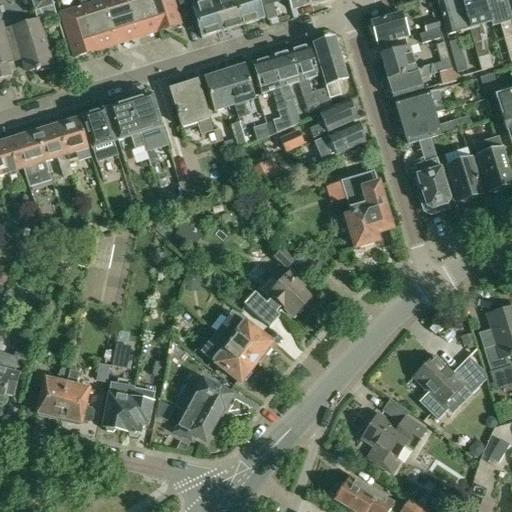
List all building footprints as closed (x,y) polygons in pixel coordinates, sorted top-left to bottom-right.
[(31,0),(35,12),(52,6),(50,0),(31,0)] [(126,0),(105,0),(103,1),(117,45),(138,38),(126,0)] [(149,0),(126,0),(138,38),(159,32),(149,0)] [(172,0),(149,0),(159,32),(180,25),(172,0)] [(179,0),(183,12),(193,9),(202,39),(222,33),(211,0),(179,0)] [(234,0),(211,0),(222,33),(243,27),(234,0)] [(263,20),(256,0),(234,0),(243,27),(263,20)] [(271,0),(262,0),(264,7),(268,21),(277,18),(273,5),(271,0)] [(280,0),(281,2),(285,0),(287,0),(291,11),(295,10),(317,3),(318,0),(280,0)] [(452,0),(438,4),(447,37),(469,30),(460,0),(452,0)] [(470,30),(482,72),(493,69),(485,42),(486,42),(482,27),(491,24),(492,28),(490,23),(491,22),(484,0),(460,0),(469,30),(470,30)] [(511,66),(511,21),(505,0),(484,0),(491,22),(490,23),(492,28),(500,26),(511,66)] [(103,1),(82,7),(96,51),(117,45),(103,1)] [(440,29),(433,3),(422,6),(427,22),(423,23),(426,33),(440,29)] [(61,14),(74,58),(96,51),(82,7),(61,14)] [(377,47),(408,38),(402,15),(371,24),(372,27),(369,29),(371,35),(374,36),(377,47)] [(0,19),(0,78),(9,76),(5,64),(22,58),(27,72),(51,65),(38,21),(12,29),(13,30),(4,33),(0,19)] [(422,44),(443,38),(440,29),(426,33),(419,35),(422,44)] [(313,46),(314,50),(329,100),(340,97),(337,85),(347,81),(335,43),(331,41),(313,46)] [(457,74),(462,73),(467,72),(458,41),(449,43),(457,74)] [(451,65),(446,49),(445,44),(436,46),(441,63),(432,66),(433,70),(451,65)] [(309,47),(290,53),(299,84),(298,84),(304,102),(308,115),(329,108),(325,96),(313,99),(308,81),(318,78),(309,47)] [(380,56),(387,79),(416,70),(409,48),(380,56)] [(290,53),(271,59),(292,128),(300,124),(289,87),(298,84),(299,84),(290,53)] [(273,121),(277,135),(292,128),(271,59),(253,65),(262,95),(271,93),(276,111),(277,111),(280,119),(273,121)] [(391,93),(393,99),(422,91),(419,80),(452,70),(451,65),(433,70),(432,66),(416,71),(416,70),(387,79),(389,86),(387,87),(389,92),(391,93)] [(249,117),(244,104),(255,100),(245,67),(243,68),(240,66),(233,69),(232,71),(224,74),(234,107),(238,120),(249,117)] [(214,113),(234,107),(224,74),(217,76),(214,75),(207,77),(206,79),(203,80),(214,113)] [(479,78),(484,93),(498,89),(494,74),(479,78)] [(183,84),(182,87),(170,91),(182,129),(198,124),(201,136),(211,132),(208,121),(209,120),(197,82),(194,83),(190,81),(183,84)] [(401,124),(402,125),(442,113),(442,112),(434,114),(431,103),(439,101),(436,91),(395,103),(398,113),(397,116),(398,122),(401,124)] [(477,101),(475,93),(474,92),(462,95),(464,105),(477,101)] [(502,117),(501,117),(506,133),(507,133),(511,147),(511,148),(511,150),(511,92),(501,96),(501,95),(495,97),(497,102),(502,117)] [(329,101),(333,110),(350,103),(346,95),(329,101)] [(138,101),(130,104),(144,148),(145,148),(147,153),(155,150),(151,138),(163,135),(151,97),(149,98),(147,96),(139,99),(138,101)] [(351,107),(350,103),(333,110),(320,115),(323,124),(310,130),(314,140),(326,134),(357,120),(354,114),(355,112),(353,108),(351,107)] [(130,138),(134,151),(144,148),(130,104),(121,106),(119,105),(112,107),(111,110),(108,110),(118,141),(130,138)] [(91,116),(82,118),(97,163),(118,156),(104,111),(102,112),(100,111),(93,113),(91,116)] [(418,143),(430,140),(448,135),(442,113),(402,125),(402,126),(400,129),(402,135),(405,137),(407,146),(418,143)] [(455,121),(458,130),(470,126),(468,117),(455,121)] [(64,124),(57,127),(73,176),(67,156),(88,149),(79,120),(76,121),(76,120),(75,119),(74,119),(73,119),(66,121),(65,122),(64,123),(64,124)] [(237,150),(237,149),(249,145),(242,123),(230,127),(235,140),(223,144),(226,153),(237,150)] [(315,143),(319,153),(323,162),(365,143),(364,139),(365,137),(363,132),(361,132),(358,124),(315,143)] [(253,129),(257,143),(270,138),(266,125),(253,129)] [(47,127),(35,131),(51,182),(52,182),(46,163),(57,159),(64,179),(73,176),(57,127),(50,129),(50,128),(49,127),(48,127),(47,127)] [(214,132),(219,144),(224,142),(219,130),(214,132)] [(23,137),(15,140),(11,141),(20,171),(23,170),(29,189),(51,182),(35,131),(24,134),(23,135),(23,136),(23,137)] [(280,141),(286,154),(305,145),(299,132),(280,141)] [(439,169),(430,140),(418,143),(425,164),(414,168),(417,179),(416,183),(417,189),(420,190),(422,197),(419,198),(423,212),(430,216),(449,210),(448,206),(450,201),(440,169),(439,169)] [(11,141),(9,142),(1,144),(1,143),(0,142),(0,177),(20,171),(11,141)] [(510,186),(511,185),(511,183),(502,151),(478,158),(471,160),(479,187),(486,185),(489,193),(499,190),(503,191),(509,189),(510,186)] [(471,160),(447,168),(458,202),(469,199),(472,200),(478,198),(480,195),(482,195),(479,187),(471,160)] [(252,169),(262,189),(276,183),(266,162),(252,169)] [(383,192),(380,190),(374,172),(340,183),(350,217),(346,218),(355,249),(377,242),(375,235),(392,230),(390,223),(392,219),(383,192)] [(186,210),(187,210),(211,201),(203,176),(178,185),(186,210)] [(165,204),(168,213),(180,210),(177,200),(165,204)] [(163,214),(160,207),(159,201),(141,206),(145,220),(163,214)] [(456,212),(441,215),(443,226),(458,223),(456,212)] [(87,221),(66,228),(70,243),(92,236),(87,221)] [(184,222),(174,237),(190,247),(199,232),(184,222)] [(104,226),(95,228),(98,238),(107,236),(104,226)] [(66,228),(44,235),(48,250),(70,243),(66,228)] [(16,244),(17,246),(17,245),(22,258),(43,251),(38,236),(16,244)] [(17,246),(1,251),(5,264),(20,258),(21,259),(22,258),(17,245),(17,246)] [(74,250),(74,251),(72,250),(69,266),(87,270),(90,255),(88,254),(88,251),(84,247),(82,247),(78,247),(76,248),(74,250)] [(286,270),(294,261),(282,249),(273,257),(286,270)] [(30,272),(33,276),(37,276),(42,275),(45,272),(46,271),(46,269),(46,266),(45,264),(44,262),(43,261),(40,260),(38,259),(35,260),(33,261),(30,264),(29,267),(30,272)] [(203,280),(190,268),(183,284),(190,293),(199,292),(203,280)] [(257,295),(246,307),(269,327),(279,316),(281,313),(279,311),(282,307),(294,319),(316,296),(290,272),(269,295),(272,298),(267,304),(257,295)] [(511,357),(511,308),(487,316),(492,331),(479,335),(490,374),(511,367),(509,358),(511,357)] [(271,345),(238,320),(226,310),(213,326),(219,330),(216,333),(256,364),(271,345)] [(240,384),(256,364),(216,333),(201,353),(240,384)] [(470,337),(461,340),(463,348),(472,345),(470,337)] [(116,345),(111,367),(123,370),(128,347),(116,345)] [(19,377),(14,376),(18,361),(29,364),(31,355),(15,351),(13,358),(0,354),(0,406),(2,407),(6,389),(15,391),(19,377)] [(105,351),(103,362),(110,363),(113,353),(105,351)] [(462,386),(451,376),(434,358),(413,379),(428,395),(419,404),(437,421),(448,411),(442,406),(456,392),(462,386)] [(469,358),(451,376),(462,386),(456,392),(465,401),(485,382),(482,372),(469,358)] [(163,379),(165,365),(155,363),(152,377),(163,379)] [(99,379),(105,380),(108,381),(111,368),(102,366),(99,379)] [(61,370),(59,384),(44,381),(40,398),(34,397),(31,399),(29,407),(31,411),(37,412),(36,414),(60,419),(70,372),(61,370)] [(90,391),(76,388),(79,374),(70,372),(60,419),(83,424),(84,422),(89,423),(92,421),(94,413),(92,410),(86,409),(90,391)] [(202,382),(185,414),(190,417),(195,408),(202,412),(203,409),(219,417),(222,410),(224,411),(232,397),(202,382)] [(102,429),(126,433),(132,401),(134,391),(133,391),(133,390),(111,386),(102,429)] [(126,433),(141,436),(143,424),(149,425),(155,395),(134,391),(132,401),(126,433)] [(159,418),(167,422),(174,410),(166,406),(159,418)] [(204,443),(219,417),(203,409),(202,412),(195,408),(190,417),(185,414),(175,434),(191,442),(194,437),(204,443)] [(378,416),(361,439),(374,448),(367,458),(392,475),(401,464),(395,460),(403,448),(412,453),(427,431),(404,417),(396,428),(378,416)] [(489,459),(498,464),(509,446),(500,440),(489,459)] [(176,450),(185,452),(188,447),(180,442),(176,450)] [(334,501),(352,511),(388,511),(393,505),(348,478),(334,501)] [(471,500),(467,511),(488,511),(490,507),(471,500)] [(400,511),(424,511),(409,501),(400,511)]
